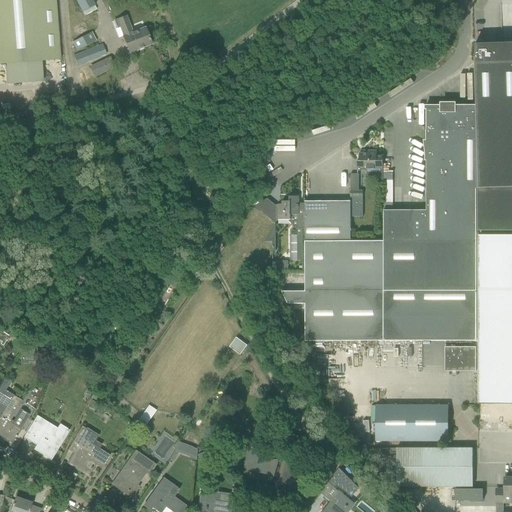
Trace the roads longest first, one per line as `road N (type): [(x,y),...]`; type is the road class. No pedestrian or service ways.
road 1 (unclassified): [(299,511),(333,462),(278,390),(207,255),(169,143),(141,89)]
road 2 (unclassified): [(292,166),(453,64),(467,0)]
road 3 (unclassified): [(141,89),(224,56),(301,0)]
